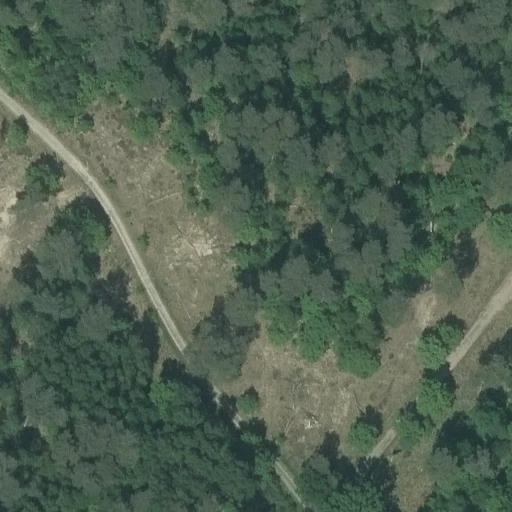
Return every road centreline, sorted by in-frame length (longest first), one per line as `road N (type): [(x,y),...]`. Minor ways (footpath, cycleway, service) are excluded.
road 1 (track): [(0,98),(122,218),(208,361),(314,511)]
road 2 (track): [(511,279),(332,511)]
